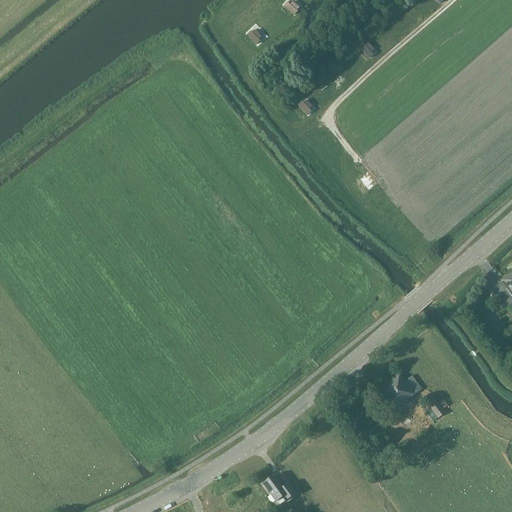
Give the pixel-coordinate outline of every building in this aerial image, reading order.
[(286,3),(282,7),(292,16),(296,12),(295,11),(298,8),(291,2),(288,5),(286,3)] [(254,31),(251,33),(250,32),(246,36),(255,45),(259,41),(257,39),(260,37),(254,31)] [(359,49),(368,59),(372,55),(370,52),(373,50),(368,44),(365,46),(364,45),(359,49)] [(297,106),(306,116),(310,112),(308,109),(311,107),(306,101),(303,104),(301,102),(297,106)] [(371,186),(370,184),(372,182),(367,176),(364,178),(363,177),(359,180),(367,190),(371,186)] [(511,273),(501,281),(511,296),(511,273)] [(415,395),(423,389),(413,376),(404,382),(399,375),(380,389),(396,409),(408,401),(407,400),(414,394),(415,395)] [(438,419),(445,413),(431,394),(423,400),(430,408),(424,412),(432,422),(437,418),(438,419)] [(448,406),(442,397),(437,400),(443,409),(448,406)] [(262,484),(276,503),(282,498),(286,502),(296,494),(288,483),(283,487),(274,475),(262,484)]
